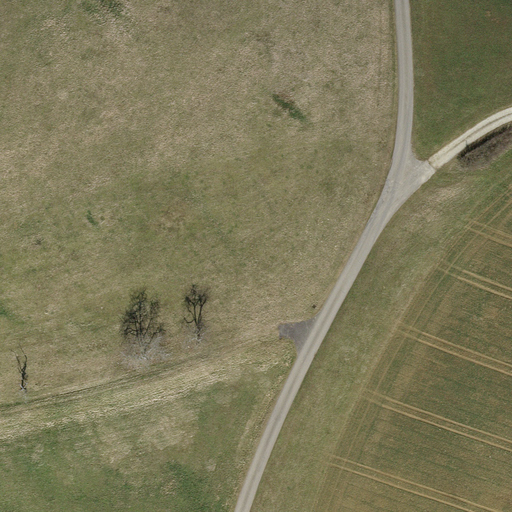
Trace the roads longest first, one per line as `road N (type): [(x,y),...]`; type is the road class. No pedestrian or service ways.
road 1 (track): [(248,511),(285,413),(395,193),(411,98),(404,0)]
road 2 (track): [(329,327),(0,412)]
road 3 (track): [(395,193),(511,121)]
